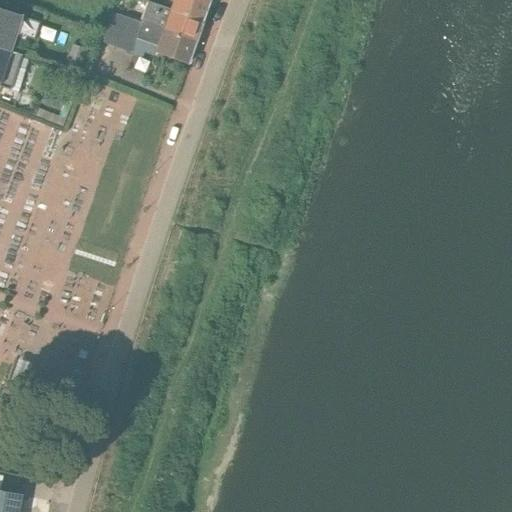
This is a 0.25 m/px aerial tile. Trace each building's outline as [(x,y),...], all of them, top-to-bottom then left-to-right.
[(201,20),(207,0),(144,0),(144,1),(146,2),(201,20)] [(146,2),(139,23),(193,42),(201,20),(146,2)] [(0,10),(0,49),(8,52),(12,39),(23,42),(24,38),(32,40),(38,23),(0,10)] [(110,13),(99,42),(137,56),(142,53),(154,56),(155,53),(185,64),(193,42),(139,23),(110,13)] [(85,51),(69,46),(63,66),(79,70),(85,51)] [(0,87),(8,90),(17,93),(24,71),(15,68),(19,56),(8,52),(0,49),(0,87)] [(61,127),(76,89),(69,86),(58,116),(37,108),(34,116),(61,127)] [(55,437),(58,429),(43,424),(40,432),(55,437)] [(0,464),(7,467),(14,435),(0,431),(0,464)] [(0,511),(16,511),(19,496),(19,495),(0,491),(0,485),(2,476),(0,475),(0,511)]
